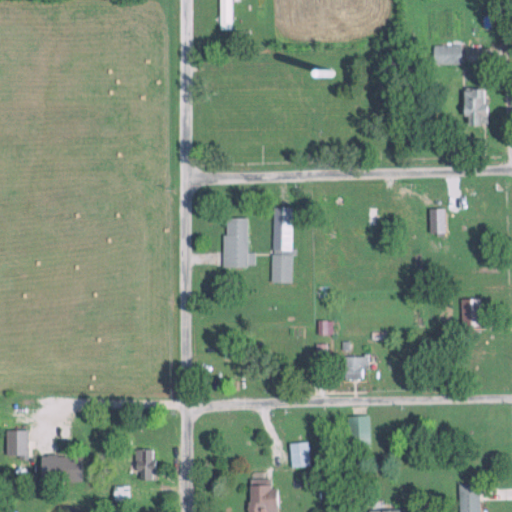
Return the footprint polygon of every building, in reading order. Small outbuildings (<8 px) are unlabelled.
[(431,65),(460,65),(460,46),(431,46),(431,65)] [(484,90),(461,90),(461,126),(484,126),(484,90)] [(373,206),(344,206),(344,227),(373,227),(373,206)] [(291,208),(271,208),(270,283),(289,284),(291,208)] [(245,219),(221,219),(221,267),(253,267),(253,253),(245,253),(245,219)] [(458,300),(458,328),(478,328),(478,300),(458,300)] [(330,321),(315,321),(315,335),(330,335),(330,321)] [(365,369),(365,356),(340,356),(340,380),(361,380),(361,369),(365,369)] [(237,384),(237,361),(208,361),(208,384),(237,384)] [(368,416),(345,416),(345,448),(368,448),(368,416)] [(307,468),(307,443),(288,443),(288,468),(307,468)] [(154,480),(154,449),(132,449),(132,459),(118,459),(118,476),(132,476),(132,480),(154,480)] [(247,480),(246,511),(273,511),(274,480),(247,480)] [(456,484),(456,511),(477,511),(477,484),(456,484)] [(128,503),(128,486),(93,486),(93,503),(128,503)]
